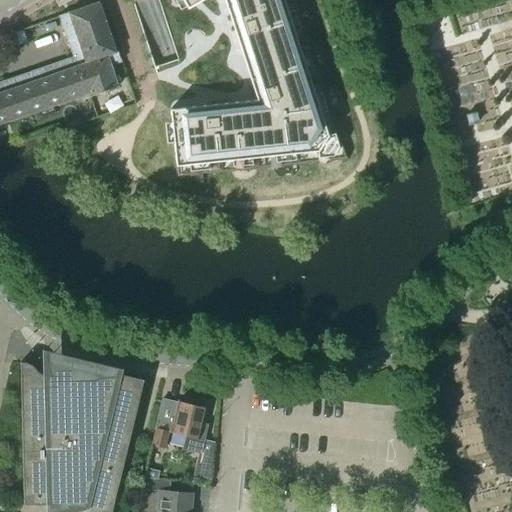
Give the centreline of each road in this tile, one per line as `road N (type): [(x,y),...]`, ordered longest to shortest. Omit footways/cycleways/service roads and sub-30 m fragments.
road 1 (tertiary): [(511,246),(481,266),(431,320),(355,372),(241,368)]
road 2 (tertiary): [(241,368),(67,335),(12,298)]
road 3 (residential): [(233,511),(241,368)]
